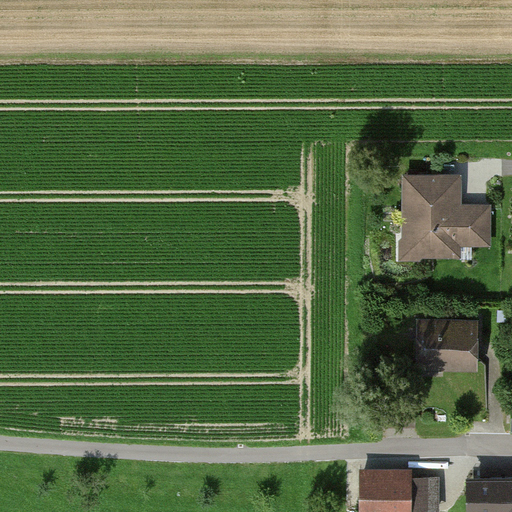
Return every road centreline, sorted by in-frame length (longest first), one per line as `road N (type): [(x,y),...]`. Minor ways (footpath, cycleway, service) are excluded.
road 1 (track): [(0,440),(349,445)]
road 2 (residential): [(349,445),(511,443)]
